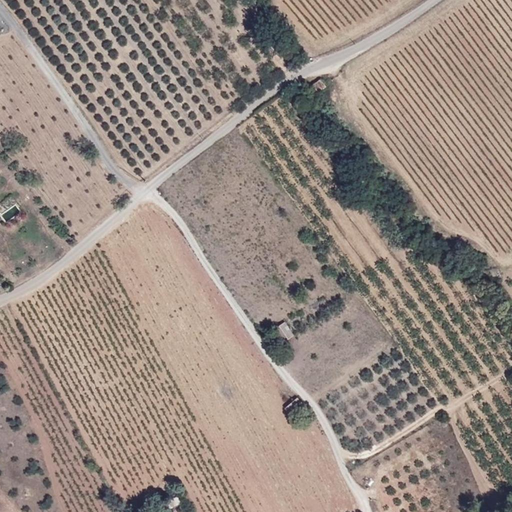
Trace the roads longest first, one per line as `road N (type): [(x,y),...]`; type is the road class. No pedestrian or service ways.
road 1 (residential): [(143,191),(159,196),(275,367),(323,417),(367,511)]
road 2 (tertiary): [(431,0),(334,63),(291,76),(143,191)]
road 3 (track): [(0,17),(143,191)]
road 4 (tertiary): [(143,191),(62,264),(0,298)]
